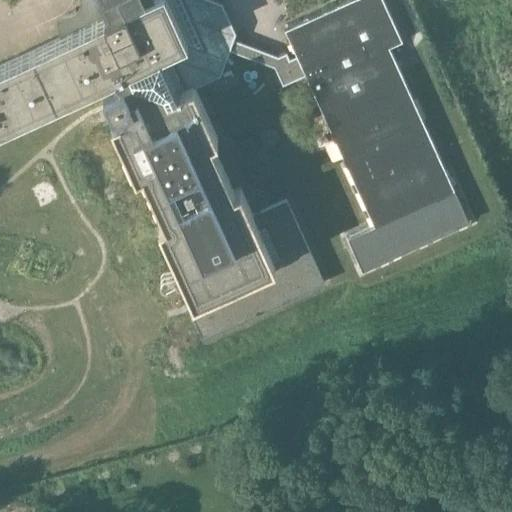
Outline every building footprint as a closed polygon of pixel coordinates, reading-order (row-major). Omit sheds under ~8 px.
[(100,0),(106,13),(0,61),(0,124),(90,84),(89,84),(187,39),(169,0),(100,0)] [(362,268),(468,220),(389,45),(402,39),(383,0),(343,0),(283,28),(296,54),(288,58),(285,51),(281,53),(277,55),(229,37),(231,30),(223,12),(214,9),(214,7),(214,6),(214,5),(213,3),(213,2),(212,1),(211,0),(210,0),(202,0),(201,1),(200,2),(199,3),(195,2),(195,0),(169,0),(187,39),(89,84),(90,84),(116,72),(117,73),(114,80),(115,81),(104,86),(114,109),(115,108),(119,116),(111,119),(136,173),(143,171),(165,221),(159,224),(197,308),(191,311),(203,336),(324,281),(287,198),(253,213),(241,186),(234,189),(211,139),(218,136),(194,83),(210,75),(209,72),(219,67),(226,46),(274,64),(283,82),(304,72),(374,224),(347,236),(362,268)] [(38,195),(0,216),(0,306),(9,322),(86,279),(38,195)] [(89,319),(53,340),(64,359),(100,339),(89,319)] [(100,339),(64,359),(75,378),(110,357),(100,339)] [(110,357),(75,378),(85,396),(121,376),(110,357)] [(121,376),(85,396),(96,414),(131,394),(121,376)] [(131,394),(96,414),(107,433),(142,412),(131,394)] [(142,412),(107,433),(117,451),(160,443),(142,412)] [(55,424),(27,429),(32,461),(61,456),(59,446),(67,445),(65,433),(57,434),(55,424)] [(0,456),(2,456),(4,466),(32,461),(27,429),(0,433),(0,456)]
